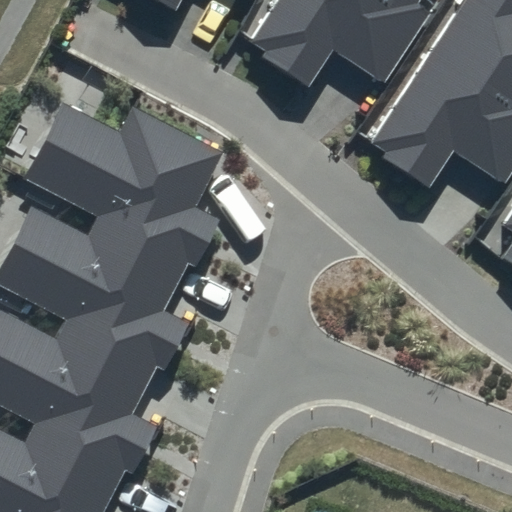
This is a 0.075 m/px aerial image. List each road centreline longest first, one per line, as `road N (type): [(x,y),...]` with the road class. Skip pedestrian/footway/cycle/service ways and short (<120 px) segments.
road 1 (residential): [(324,181),(232,108),(80,25)]
road 2 (residential): [(264,344),(511,439)]
road 3 (residential): [(511,334),(324,181)]
road 4 (residential): [(206,511),(264,344)]
road 5 (residential): [(264,344),(324,181)]
